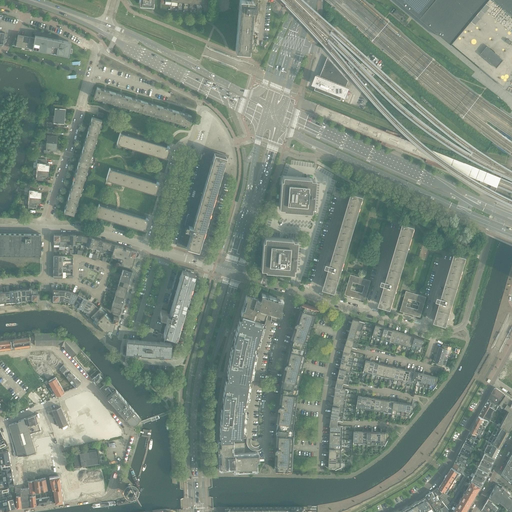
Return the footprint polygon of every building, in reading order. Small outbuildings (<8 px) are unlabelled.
[(256,5),(253,4),(252,4),(253,0),(247,0),(239,0),(235,51),(249,52),(250,28),(252,9),(255,10),(256,5)] [(511,0),(400,0),(480,67),(485,71),(490,76),(491,76),(497,81),(505,85),(511,71),(511,31),(511,29),(511,0)] [(394,14),(403,21),(406,18),(397,10),(394,14)] [(10,47),(21,49),(24,35),(18,34),(17,40),(15,40),(10,47)] [(29,37),(24,35),(21,49),(27,50),(29,37)] [(33,49),(68,56),(69,51),(72,52),(72,48),(72,47),(70,47),(71,44),(71,42),(68,42),(59,40),(35,36),(35,38),(33,49)] [(29,37),(27,50),(32,52),(33,49),(35,38),(29,37)] [(314,85),(316,86),(314,90),(341,101),(342,96),(345,97),(349,87),(346,86),(348,82),(341,79),(343,74),(329,59),(329,60),(326,62),(327,64),(324,67),(326,69),(323,72),(322,71),(322,72),(324,74),(321,76),(320,76),(318,75),(314,85)] [(94,97),(110,102),(113,92),(97,88),(94,97)] [(110,102),(125,107),(128,97),(113,92),(110,102)] [(128,97),(125,107),(141,112),(144,102),(128,97)] [(144,102),(141,112),(157,116),(160,106),(144,102)] [(54,116),(65,117),(65,109),(62,109),(62,105),(54,105),(52,108),(53,108),(55,108),(54,116)] [(157,116),(173,121),(176,111),(160,106),(157,116)] [(176,111),(173,121),(189,126),(191,116),(176,111)] [(65,117),(54,116),(54,123),(53,123),(52,124),(52,123),(51,122),(47,123),(47,126),(52,127),(61,127),(58,127),(58,124),(61,124),(64,124),(65,117)] [(87,133),(97,136),(100,127),(101,124),(102,120),(92,117),(90,124),(89,127),(87,133)] [(48,143),(57,144),(57,136),(54,136),(55,132),(46,132),(45,135),(45,134),(47,135),(47,136),(46,143),(48,143)] [(85,142),(83,149),(92,152),(97,136),(87,133),(85,140),(85,142)] [(168,148),(120,134),(120,133),(117,144),(133,148),(136,149),(166,158),(169,147),(168,148)] [(48,143),(46,143),(46,142),(46,143),(46,150),(45,150),(44,151),(44,150),(43,150),(44,153),(53,154),(53,151),(56,151),(57,144),(48,143)] [(78,165),(88,168),(92,152),(83,149),(81,156),(80,158),(78,165)] [(181,228),(177,244),(198,250),(203,233),(205,233),(206,230),(204,229),(225,161),(226,162),(227,156),(216,153),(215,153),(205,150),(183,222),(182,222),(180,228),(181,228)] [(37,170),(49,171),(49,165),(46,165),(46,164),(46,163),(46,160),(38,159),(38,163),(37,163),(37,169),(37,170)] [(76,172),(73,180),(83,183),(86,174),(87,172),(88,168),(78,165),(76,172)] [(122,184),(125,185),(155,194),(159,183),(158,183),(158,184),(128,175),(125,174),(110,170),(110,169),(110,168),(106,179),(122,184)] [(49,171),(37,170),(36,176),(36,177),(36,180),(44,181),(44,178),(45,178),(45,177),(44,177),(45,176),(48,176),(49,171)] [(282,178),(281,182),(281,184),(283,185),(281,209),(285,210),(288,210),(288,204),(293,205),(293,208),(312,210),(313,206),(314,203),(316,179),(313,179),(309,178),(307,177),(306,180),(282,178)] [(69,196),(79,199),(83,183),(73,180),(71,187),(71,189),(69,196)] [(29,197),(41,198),(41,192),(38,192),(38,191),(38,190),(38,187),(30,186),(30,190),(29,190),(30,190),(29,197)] [(324,288),(336,291),(335,291),(363,196),(364,196),(364,195),(352,192),(353,193),(332,264),(327,262),(326,266),(327,267),(326,270),(330,271),(325,288),(324,287),(324,288)] [(79,199),(69,196),(67,203),(64,212),(74,215),(75,211),(76,208),(79,199)] [(41,198),(29,197),(28,203),(28,204),(28,207),(36,208),(37,205),(37,204),(37,203),(40,203),(41,198)] [(96,215),(145,230),(148,219),(147,219),(147,220),(118,211),(114,210),(99,206),(100,204),(99,204),(96,215)] [(379,304),(391,308),(391,307),(399,280),(411,238),(415,226),(416,226),(403,222),(404,223),(402,229),(388,280),(386,279),(383,278),(381,282),(382,283),(381,286),(383,287),(384,287),(385,287),(380,304),(379,304)] [(89,237),(82,235),(81,245),(86,246),(89,237)] [(460,237),(459,239),(458,241),(469,247),(470,246),(472,243),(473,241),(462,235),(460,237)] [(89,237),(86,246),(91,248),(94,238),(89,237)] [(265,245),(263,270),(267,271),(269,271),(270,269),(281,270),(294,271),(295,267),(295,264),(297,240),(295,240),(291,238),(289,238),(288,244),(283,244),(283,242),(283,240),(264,239),(263,243),(263,245),(265,245)] [(112,256),(111,256),(111,257),(117,259),(117,257),(120,258),(119,260),(122,261),(121,265),(131,268),(135,257),(136,257),(137,257),(137,256),(138,256),(138,255),(139,254),(138,254),(138,253),(138,252),(137,252),(137,251),(115,245),(112,256)] [(435,320),(447,324),(446,323),(460,277),(466,256),(467,256),(467,255),(460,253),(455,252),(455,253),(456,253),(447,282),(443,296),(438,295),(437,299),(438,299),(437,303),(439,304),(441,304),(436,320),(435,320)] [(121,274),(130,277),(131,277),(130,277),(132,272),(123,269),(121,274)] [(184,270),(182,270),(179,269),(167,309),(162,307),(159,316),(164,317),(159,333),(162,334),(161,339),(160,343),(126,340),(126,346),(126,347),(125,352),(126,352),(170,356),(171,344),(168,344),(170,337),(176,338),(195,273),(185,270),(184,270)] [(359,284),(361,278),(351,275),(348,285),(352,286),(353,282),(359,284)] [(363,290),(368,291),(371,281),(361,278),(359,284),(365,286),(363,290)] [(352,286),(348,285),(345,295),(355,298),(357,292),(351,290),(352,286)] [(362,293),(357,292),(355,298),(365,301),(366,299),(368,291),(363,290),(362,293)] [(63,301),(68,302),(72,292),(65,291),(63,301)] [(403,301),(407,302),(408,299),(414,300),(416,294),(406,291),(403,301)] [(72,292),(68,302),(73,304),(78,295),(72,292)] [(223,407),(220,440),(220,441),(221,463),(222,463),(222,464),(222,466),(222,468),(229,467),(229,466),(234,466),(235,470),(257,468),(256,461),(258,461),(258,455),(245,455),(245,443),(232,443),(232,441),(233,437),(240,437),(240,438),(257,439),(261,439),(261,438),(261,432),(262,432),(262,431),(262,425),(262,424),(262,423),(261,423),(261,422),(262,422),(263,418),(263,417),(262,416),(261,415),(260,414),(259,413),(259,409),(259,408),(263,385),(260,384),(261,380),(264,381),(269,352),(270,351),(269,351),(278,323),(271,321),(271,312),(280,315),(282,309),(280,308),(282,301),(272,298),(261,295),(260,297),(260,298),(255,297),(256,296),(248,293),(247,298),(242,314),(241,318),(234,340),(234,342),(233,344),(233,345),(228,374),(227,378),(227,379),(223,400),(223,403),(223,406),(223,407)] [(416,294),(414,300),(420,302),(419,306),(423,307),(426,297),(416,294)] [(73,304),(78,307),(83,297),(78,295),(73,304)] [(83,297),(78,307),(83,310),(83,309),(88,300),(83,297)] [(83,309),(83,310),(87,312),(93,304),(88,300),(83,309)] [(400,311),(410,314),(412,308),(406,306),(407,302),(403,301),(400,311)] [(277,445),(278,445),(278,449),(277,449),(277,452),(278,452),(278,454),(276,454),(276,464),(277,464),(277,469),(277,470),(293,471),(293,470),(294,450),(294,446),(294,445),(295,430),(294,430),(297,405),(300,389),(298,389),(303,368),(304,364),(308,348),(306,348),(319,309),(320,309),(308,305),(303,303),(298,319),(299,319),(298,323),(297,322),(296,325),(297,325),(296,327),(295,327),(292,337),(293,337),(287,360),(288,360),(288,364),(287,364),(286,367),(287,367),(286,369),(285,369),(283,379),(284,379),(280,402),(282,403),(281,406),(280,406),(279,409),(281,409),(280,411),(279,411),(277,421),(278,422),(278,434),(277,445)] [(87,312),(91,315),(91,316),(99,308),(98,308),(93,304),(87,312)] [(121,308),(112,306),(110,311),(120,314),(121,309),(121,308)] [(412,308),(410,314),(420,317),(421,315),(423,307),(419,306),(418,310),(412,308)] [(91,316),(91,315),(91,316),(111,336),(115,322),(117,323),(119,317),(113,316),(112,321),(111,321),(99,308),(98,308),(99,308),(91,316)] [(352,323),(364,326),(365,322),(353,318),(352,323)] [(372,337),(377,338),(380,326),(376,325),(372,337)] [(29,338),(0,341),(0,350),(30,346),(30,344),(29,340),(29,338)] [(419,338),(416,350),(420,351),(424,339),(419,338)] [(345,345),(346,345),(352,347),(357,348),(359,344),(347,340),(345,345)] [(343,355),(355,358),(356,353),(351,352),(352,349),(352,347),(346,345),(345,348),(345,350),(344,350),(343,355)] [(437,354),(444,356),(446,349),(447,350),(448,347),(443,345),(442,348),(439,347),(438,352),(437,351),(437,354)] [(444,356),(437,354),(436,356),(435,361),(438,362),(437,364),(442,366),(443,363),(442,363),(444,356)] [(511,357),(501,378),(511,383),(511,357)] [(64,365),(60,369),(65,375),(70,371),(64,365)] [(70,371),(65,375),(76,387),(80,383),(80,381),(70,371)] [(92,379),(92,380),(96,384),(102,378),(99,374),(92,379)] [(432,376),(429,388),(433,389),(437,384),(435,382),(437,377),(432,376)] [(56,377),(48,382),(57,396),(64,392),(56,377)] [(138,415),(115,389),(108,381),(106,382),(103,379),(96,384),(100,388),(99,389),(100,389),(126,419),(126,418),(129,422),(130,423),(131,424),(132,424),(133,424),(134,424),(136,424),(137,423),(138,423),(138,422),(139,420),(139,419),(139,418),(139,417),(138,416),(138,415)] [(335,392),(347,394),(348,389),(343,388),(343,386),(344,383),(337,382),(337,385),(336,387),(335,392)] [(505,394),(504,394),(496,388),(494,388),(491,393),(500,399),(502,400),(501,400),(505,394)] [(88,392),(80,396),(83,403),(85,403),(93,396),(90,393),(89,392),(88,392)] [(493,403),(495,404),(498,405),(502,400),(500,399),(491,393),(489,398),(488,399),(490,400),(490,401),(493,402),(493,403)] [(495,421),(494,423),(497,424),(500,425),(509,431),(510,431),(511,426),(511,398),(506,394),(505,394),(501,400),(502,400),(498,405),(497,407),(498,407),(497,408),(496,410),(500,413),(497,418),(495,421)] [(80,396),(75,398),(79,407),(84,405),(83,403),(80,396)] [(93,396),(85,403),(88,407),(96,400),(93,396)] [(75,398),(70,400),(74,409),(79,407),(75,398)] [(479,416),(489,421),(492,417),(496,410),(497,408),(494,406),(495,404),(493,403),(493,402),(490,401),(490,400),(488,399),(486,403),(482,411),(479,416)] [(70,400),(65,402),(69,411),(74,409),(70,400)] [(96,400),(88,407),(92,411),(100,404),(96,400)] [(65,402),(60,404),(64,413),(69,411),(65,402)] [(100,404),(92,411),(95,415),(103,408),(100,404)] [(61,407),(52,410),(59,427),(68,424),(61,407)] [(103,408),(95,415),(99,418),(106,412),(103,408)] [(46,410),(41,412),(45,421),(50,419),(46,410)] [(41,412),(36,414),(40,423),(45,421),(41,412)] [(36,414),(25,418),(27,425),(38,423),(36,414)] [(476,421),(487,426),(489,421),(479,416),(479,415),(476,421)] [(15,423),(9,425),(10,428),(12,435),(10,435),(14,452),(13,453),(14,457),(22,455),(23,455),(35,453),(27,425),(25,418),(15,423)] [(84,421),(83,421),(86,429),(92,426),(90,422),(91,422),(90,419),(86,420),(84,421)] [(338,420),(332,419),(331,422),(331,425),(330,430),(343,431),(343,426),(338,426),(338,423),(338,420)] [(114,421),(109,423),(112,433),(118,430),(114,421)] [(473,426),(484,431),(487,426),(476,421),(473,426)] [(494,431),(506,437),(509,431),(500,425),(497,424),(494,423),(492,422),(489,428),(494,431)] [(109,423),(103,425),(107,435),(112,433),(109,423)] [(103,425),(98,427),(102,436),(107,435),(103,425)] [(86,429),(89,436),(95,434),(93,429),(92,426),(86,429)] [(484,431),(473,426),(471,431),(481,437),(484,431)] [(93,429),(95,434),(96,439),(102,436),(98,427),(93,429)] [(491,436),(503,442),(506,437),(494,431),(491,436)] [(465,442),(475,447),(478,440),(476,439),(477,436),(470,432),(465,442)] [(87,436),(79,438),(81,444),(89,442),(87,436)] [(493,444),(500,447),(501,447),(503,442),(491,436),(488,441),(493,444)] [(79,438),(71,439),(73,446),(81,444),(79,438)] [(71,439),(63,441),(65,447),(73,446),(71,439)] [(484,452),(495,457),(498,452),(500,448),(500,447),(493,444),(488,441),(487,440),(486,442),(487,442),(486,443),(488,444),(484,452)] [(63,441),(55,442),(56,449),(63,447),(65,447),(63,441)] [(462,449),(470,453),(473,448),(464,443),(462,449)] [(56,449),(58,457),(64,456),(63,447),(56,449)] [(73,467),(69,468),(69,471),(74,471),(80,470),(79,466),(100,463),(99,457),(98,455),(97,449),(72,452),(74,467),(73,467)] [(470,453),(462,449),(459,454),(468,458),(470,453)] [(483,451),(479,459),(483,461),(492,465),(495,458),(495,457),(484,452),(483,451)] [(463,468),(463,467),(467,460),(458,455),(455,462),(459,464),(460,462),(462,463),(460,466),(463,468)] [(64,456),(58,457),(59,465),(66,464),(64,456)] [(483,461),(479,459),(476,466),(488,472),(489,470),(490,469),(492,465),(483,461)] [(66,464),(59,465),(61,473),(67,472),(66,464)] [(457,471),(459,473),(461,469),(459,468),(459,467),(454,464),(452,467),(452,468),(457,471)] [(474,473),(485,479),(488,473),(471,464),(470,467),(474,469),(472,472),(474,473)] [(448,473),(457,478),(460,473),(459,473),(457,471),(452,468),(452,467),(448,473)] [(463,467),(463,468),(460,472),(462,474),(469,479),(472,481),(480,486),(481,484),(482,485),(482,484),(483,483),(485,479),(474,473),(472,472),(471,476),(468,474),(468,475),(463,472),(466,468),(463,467)] [(502,473),(510,480),(511,477),(511,474),(505,468),(502,473)] [(72,471),(60,473),(65,502),(100,496),(95,469),(84,471),(86,484),(74,486),(72,471)] [(445,478),(454,483),(457,478),(448,473),(445,478)] [(59,476),(49,478),(52,490),(52,492),(53,492),(55,503),(59,502),(61,502),(62,502),(59,476)] [(46,478),(34,480),(36,493),(36,491),(48,490),(46,478)] [(445,478),(442,483),(450,488),(454,483),(445,478)] [(34,480),(28,481),(29,487),(29,488),(30,494),(29,494),(31,507),(36,506),(37,506),(36,499),(35,493),(36,493),(34,480)] [(472,481),(468,488),(477,493),(479,489),(481,486),(480,486),(472,481)] [(450,488),(442,483),(439,488),(447,493),(450,488)] [(511,511),(511,496),(509,495),(510,493),(502,486),(501,488),(496,485),(489,498),(497,504),(499,502),(511,511)] [(134,494),(134,493),(135,492),(135,491),(135,490),(135,489),(135,488),(134,488),(134,487),(133,487),(133,486),(132,486),(131,486),(130,486),(129,486),(128,486),(128,487),(127,487),(127,488),(126,489),(126,490),(126,491),(126,492),(127,492),(127,493),(128,494),(129,495),(130,495),(131,495),(132,495),(133,495),(133,494),(134,494)] [(21,489),(20,499),(20,500),(21,500),(22,508),(31,507),(29,494),(30,494),(29,488),(21,489)] [(448,506),(451,503),(442,493),(438,489),(437,488),(434,490),(432,491),(426,495),(434,507),(436,511),(445,511),(449,510),(442,502),(441,502),(437,496),(438,495),(439,496),(448,506)] [(464,495),(473,500),(475,497),(477,493),(468,488),(464,495)] [(460,501),(469,507),(471,504),(473,500),(464,495),(460,501)] [(36,500),(37,506),(54,503),(52,497),(36,500)] [(426,497),(421,500),(426,510),(427,511),(432,509),(426,497)] [(13,498),(7,499),(9,509),(15,508),(13,498)] [(485,504),(493,511),(494,511),(498,508),(488,498),(485,504)] [(421,511),(422,511),(426,510),(421,500),(416,503),(421,511)] [(460,501),(456,508),(462,511),(466,511),(467,510),(469,507),(460,501)] [(414,511),(421,511),(416,503),(411,505),(414,511)]
